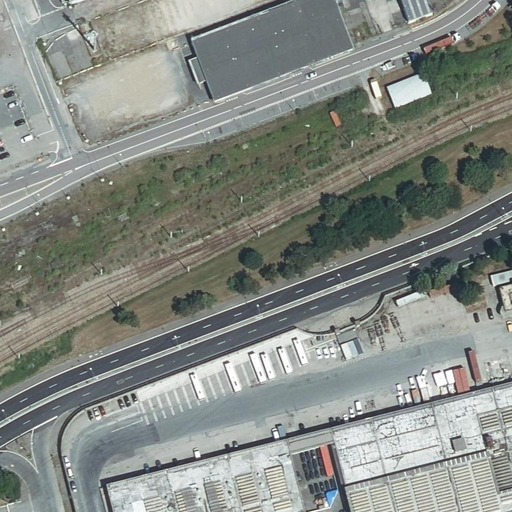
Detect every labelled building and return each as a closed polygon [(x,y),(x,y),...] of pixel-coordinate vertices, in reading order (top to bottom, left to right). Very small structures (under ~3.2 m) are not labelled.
[(301,0),(190,43),(197,60),(206,82),(213,101),(350,48),(331,0),(301,0)] [(424,0),(399,0),(409,24),(431,15),(424,0)] [(206,82),(197,60),(188,63),(197,86),(206,82)] [(511,312),(511,288),(501,291),(507,314),(511,312)] [(511,400),(511,385),(106,488),(109,501),(290,456),(336,445),(511,400)] [(511,511),(511,400),(336,445),(352,511),(511,511)] [(304,511),(290,456),(109,501),(112,511),(304,511)]
